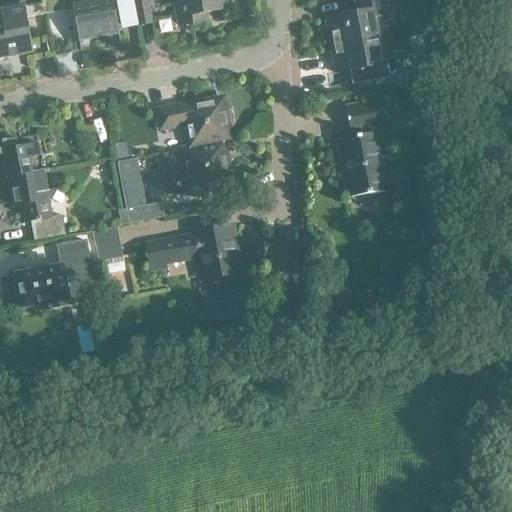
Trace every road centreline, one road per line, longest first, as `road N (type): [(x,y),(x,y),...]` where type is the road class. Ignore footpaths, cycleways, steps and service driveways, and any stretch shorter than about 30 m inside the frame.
road 1 (residential): [(0,109),(280,57)]
road 2 (residential): [(285,240),(280,57)]
road 3 (track): [(476,342),(453,419),(456,511)]
